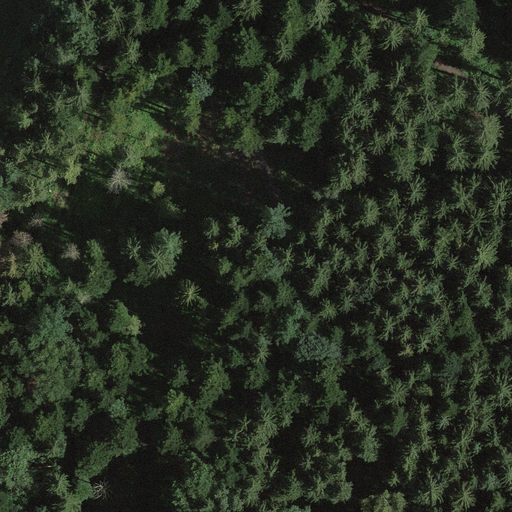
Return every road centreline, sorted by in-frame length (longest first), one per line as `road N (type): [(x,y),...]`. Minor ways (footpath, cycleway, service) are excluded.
road 1 (track): [(386,511),(372,432),(320,332),(285,233),(312,203),(361,182),(511,173)]
road 2 (track): [(285,233),(205,0)]
road 3 (track): [(364,0),(511,113)]
